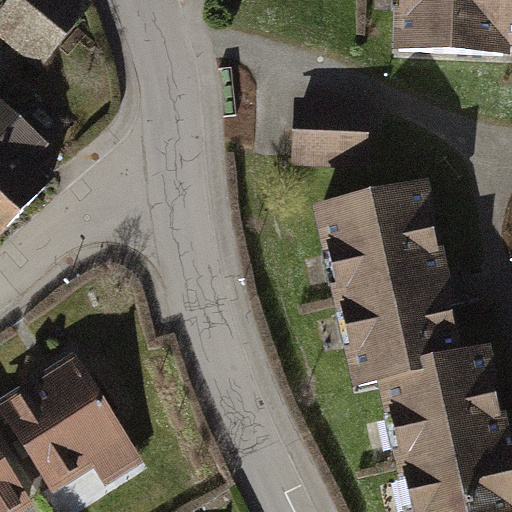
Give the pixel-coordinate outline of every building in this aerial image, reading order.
[(84,8),(73,0),(16,0),(0,20),(0,26),(45,62),(84,8)] [(413,0),(413,10),(401,9),(399,52),(504,55),(504,44),(505,0),(413,0)] [(0,199),(18,217),(50,183),(28,162),(43,146),(0,105),(0,199)] [(365,112),(299,111),(298,157),(363,159),(365,112)] [(423,188),(321,210),(331,255),(342,253),(348,281),(337,283),(344,316),(356,314),(362,343),(351,345),(359,380),(460,358),(449,307),(466,303),(459,271),(442,275),(423,188)] [(0,237),(18,217),(0,199),(0,237)] [(511,511),(511,476),(504,440),(485,353),(460,358),(359,380),(360,386),(384,381),(393,419),(404,417),(411,446),(399,448),(406,482),(419,479),(425,507),(413,510),(413,511),(511,511)] [(125,440),(76,363),(3,410),(51,486),(125,440)] [(0,459),(0,511),(11,511),(27,503),(0,459)]
